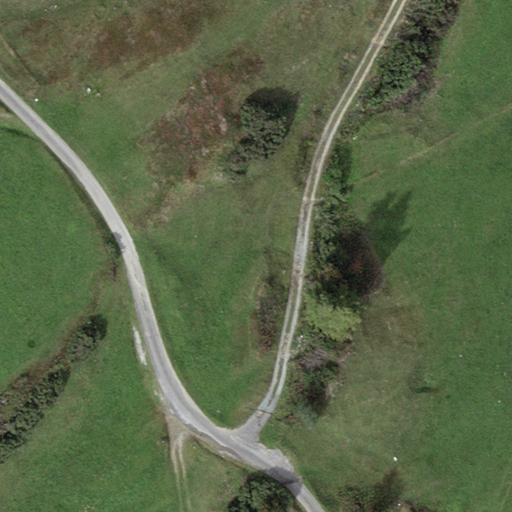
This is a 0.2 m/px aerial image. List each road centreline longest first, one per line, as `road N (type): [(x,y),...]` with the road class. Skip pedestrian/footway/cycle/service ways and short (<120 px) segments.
road 1 (track): [(316,511),(295,480),(200,421),(171,391),(129,251),(99,191),(0,85)]
road 2 (track): [(401,0),(314,176),(288,365),(243,447)]
